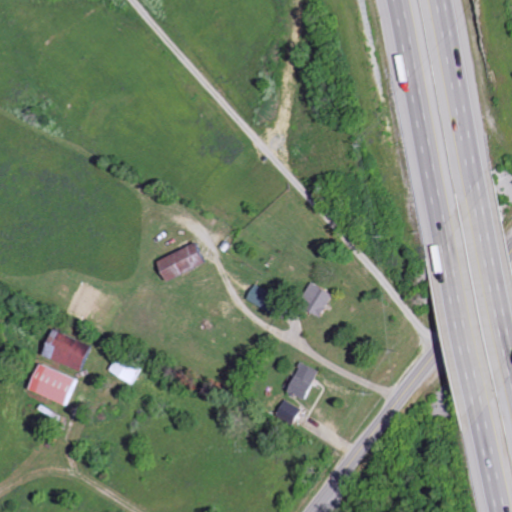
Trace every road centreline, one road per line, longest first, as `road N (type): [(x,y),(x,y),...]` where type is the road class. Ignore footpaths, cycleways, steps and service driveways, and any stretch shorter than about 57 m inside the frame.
road 1 (primary): [(315,511),(511,254)]
road 2 (motorway): [(395,0),(445,236)]
road 3 (motorway): [(480,202),(437,0)]
road 4 (motorway): [(445,236),(479,392)]
road 5 (motorway): [(511,354),(480,202)]
road 6 (motorway): [(479,392),(503,511)]
